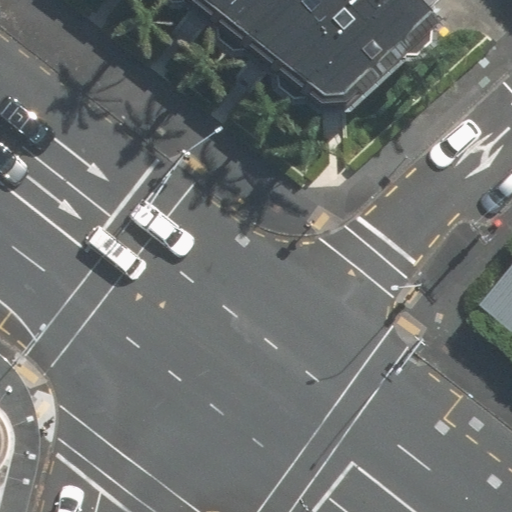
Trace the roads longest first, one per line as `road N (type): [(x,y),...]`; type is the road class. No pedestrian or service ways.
road 1 (residential): [(511,129),(385,241),(229,351)]
road 2 (secondary): [(0,177),(229,351)]
road 3 (secondary): [(229,351),(415,511)]
road 4 (secondary): [(96,511),(101,488),(146,424),(229,351)]
